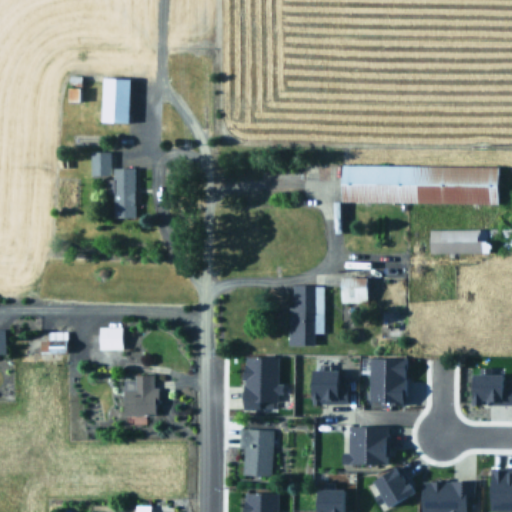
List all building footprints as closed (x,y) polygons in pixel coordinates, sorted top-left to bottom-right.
[(80,100),(80,76),(69,76),(69,100),(80,100)] [(131,77),(104,77),(103,122),(130,122),(131,77)] [(91,151),(91,174),(110,174),(110,151),(91,151)] [(500,202),(501,165),(343,164),(342,201),(500,202)] [(135,217),(135,168),(114,168),(114,217),(135,217)] [(430,252),(496,252),(496,238),(511,238),(511,228),(430,228),(430,252)] [(368,275),(342,275),(342,302),(368,302),(368,275)] [(288,345),(315,345),(315,332),(318,332),(318,284),(292,284),(292,305),(288,305),(288,345)] [(122,348),(122,325),(100,325),(100,348),(122,348)] [(0,353),(6,353),(6,344),(9,344),(9,330),(0,330),(0,353)] [(67,332),(48,332),(48,340),(41,340),(41,351),(67,351),(67,332)] [(276,355),(241,354),(240,407),(257,407),(257,399),(278,399),(278,381),(275,381),(276,355)] [(368,356),(367,400),(403,401),(404,356),(368,356)] [(307,401),(345,401),(345,382),(339,382),(339,368),(307,368),(307,401)] [(467,402),(478,402),(478,401),(510,402),(511,385),(499,385),(499,371),(489,371),(489,369),(468,368),(467,402)] [(156,374),(135,374),(135,386),(125,386),(125,414),(156,414),(156,374)] [(387,424),(346,423),(346,450),(339,450),(339,460),(386,462),(387,424)] [(243,448),(242,474),(271,475),(272,428),(239,427),(238,447),(243,448)] [(413,488),(407,477),(407,478),(397,461),(369,477),(384,504),(413,488)] [(511,508),(511,468),(487,468),(486,508),(511,508)] [(473,478),(418,478),(418,511),(463,511),(463,495),(472,495),(473,478)] [(312,487),(312,511),(342,511),(342,486),(312,487)] [(276,511),(276,491),(242,490),(241,511),(276,511)] [(86,511),(159,511),(160,510),(148,510),(148,503),(133,503),(132,511),(86,510),(86,511)]
